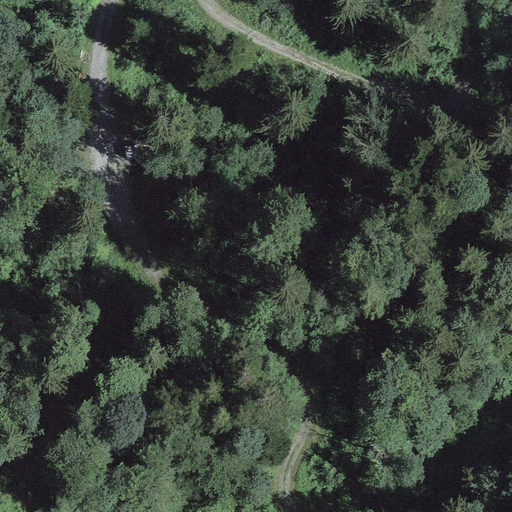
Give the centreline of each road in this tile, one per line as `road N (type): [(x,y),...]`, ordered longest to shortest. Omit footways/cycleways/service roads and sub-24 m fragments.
road 1 (track): [(295,511),(287,474),(307,436),(305,385),(273,351),(183,300),(108,186),(98,127)]
road 2 (track): [(198,0),(311,64),(448,108),(465,88),(460,0)]
road 3 (track): [(109,0),(98,127)]
